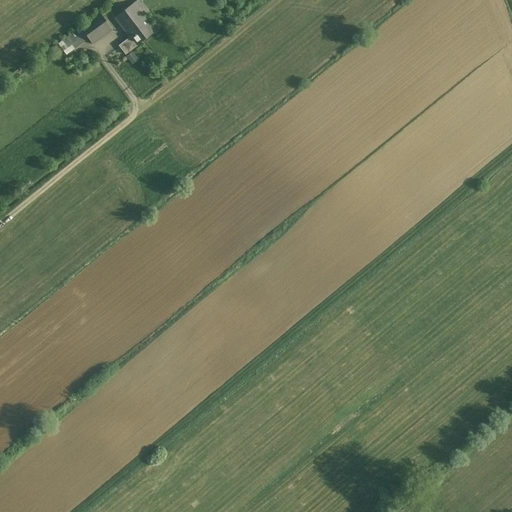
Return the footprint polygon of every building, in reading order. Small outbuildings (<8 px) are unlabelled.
[(140,0),(138,0),(133,4),(143,17),(149,12),(140,0)] [(133,4),(115,17),(130,38),(136,46),(155,32),(143,17),(133,4)] [(67,55),(90,39),(94,44),(117,29),(106,12),(60,44),(67,55)] [(126,54),(136,46),(130,38),(119,46),(126,54)] [(129,55),(132,63),(139,61),(135,52),(129,55)]
